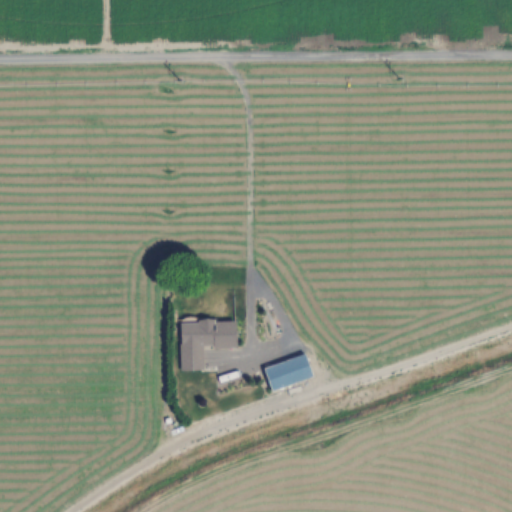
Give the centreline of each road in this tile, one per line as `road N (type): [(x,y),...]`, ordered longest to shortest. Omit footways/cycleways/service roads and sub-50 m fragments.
road 1 (residential): [(511,322),(156,442),(38,511)]
road 2 (residential): [(511,55),(0,66)]
